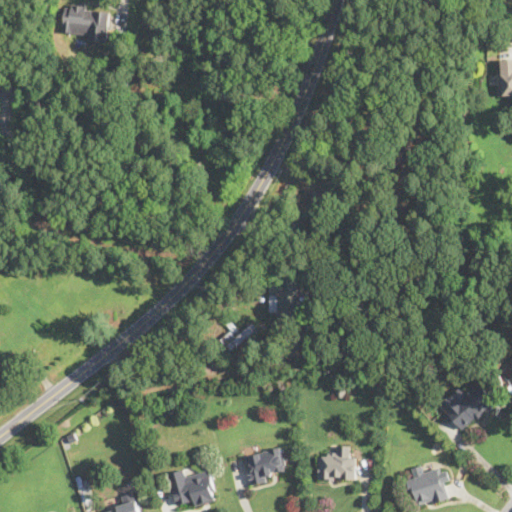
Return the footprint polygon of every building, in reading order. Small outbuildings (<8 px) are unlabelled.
[(107,39),(111,8),(66,3),(62,34),(107,39)] [(511,58),(499,58),(500,95),(511,94),(511,58)] [(0,134),(14,136),(19,85),(0,83),(0,134)] [(294,313),(294,283),(271,283),(271,313),(294,313)] [(230,352),(240,339),(230,331),(220,343),(230,352)] [(440,404),(464,430),(497,400),(480,382),(467,394),(460,386),(440,404)] [(319,478),(356,478),(356,455),(350,455),(349,443),(337,443),(337,454),(318,454),(319,478)] [(250,480),(287,474),(282,446),(245,453),(250,480)] [(407,477),(416,507),(449,497),(446,485),(452,483),(447,465),(407,477)] [(176,504),(196,499),(197,503),(219,498),(212,470),(188,476),(186,467),(168,472),(176,504)] [(104,511),(141,511),(139,499),(104,509),(104,511)]
